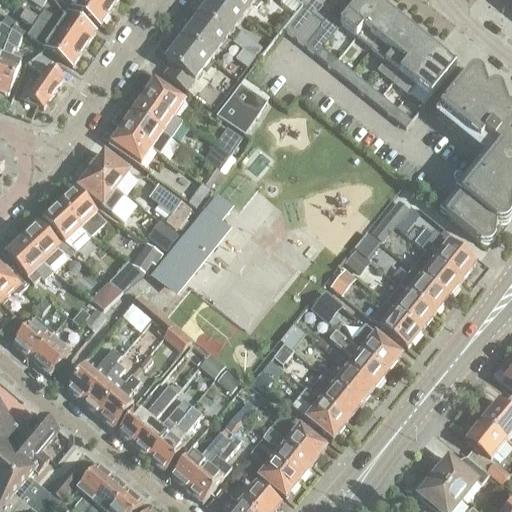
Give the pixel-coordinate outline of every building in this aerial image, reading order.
[(48,0),(26,0),(42,11),(48,0)] [(100,29),(112,12),(94,0),(77,0),(79,0),(72,10),(100,29)] [(120,0),(94,0),(112,12),(120,0)] [(219,0),(213,0),(199,19),(228,41),(244,54),(254,62),(262,51),(236,31),(245,19),(219,0)] [(219,0),(245,19),(259,0),(260,0),(269,7),(273,1),(282,8),(284,5),(277,0),(219,0)] [(304,0),(299,8),(301,10),(312,19),(321,26),(342,1),(342,0),(304,0)] [(355,41),(380,10),(367,0),(362,0),(354,10),(342,1),(321,26),(323,27),(334,37),(340,29),(355,41)] [(283,34),(294,43),(312,19),(301,10),(297,16),(283,34)] [(355,41),(370,53),(395,22),(380,10),(355,41)] [(34,30),(27,39),(72,70),(84,53),(51,31),(52,30),(39,22),(26,12),(20,21),(34,30)] [(39,22),(52,30),(51,31),(84,53),(95,36),(67,17),(61,26),(44,15),(39,22)] [(199,19),(182,41),(211,63),(228,41),(199,19)] [(294,43),(304,51),(323,27),(321,26),(312,19),(294,43)] [(410,34),(395,22),(370,53),(384,65),(385,65),(410,34)] [(0,59),(11,33),(0,25),(0,26),(0,59)] [(15,25),(11,33),(22,40),(26,33),(15,25)] [(323,27),(304,51),(315,60),(321,52),(334,37),(323,27)] [(11,33),(0,59),(0,94),(7,98),(20,65),(9,61),(13,51),(17,53),(22,40),(11,33)] [(425,46),(410,34),(385,65),(384,65),(378,72),(393,85),(425,46)] [(186,95),(211,63),(182,41),(165,63),(171,68),(164,78),(186,95)] [(393,85),(408,97),(409,98),(415,90),(415,89),(440,58),(425,46),(393,85)] [(324,67),(331,60),(321,52),(315,60),(324,67)] [(247,71),(254,62),(244,54),(237,63),(247,71)] [(60,72),(52,66),(39,58),(27,67),(43,78),(26,104),(43,111),(63,82),(56,77),(60,72)] [(430,102),(455,71),(440,58),(415,89),(415,90),(430,102)] [(345,84),(351,76),(341,68),(335,76),(345,84)] [(351,76),(345,84),(354,92),(360,84),(351,76)] [(511,123),(505,118),(508,113),(467,81),(435,122),(486,162),(495,150),(500,153),(447,221),(483,249),(511,210),(511,123)] [(146,96),(144,100),(174,120),(184,104),(151,82),(145,91),(146,96)] [(239,89),(216,122),(242,140),(265,107),(239,89)] [(365,100),(375,108),(381,101),(371,93),(365,100)] [(183,126),(174,120),(144,100),(141,103),(136,104),(129,113),(172,142),(183,126)] [(390,108),(381,101),(375,108),(384,116),(390,108)] [(124,129),(122,132),(152,152),(151,152),(160,158),(172,142),(129,113),(122,123),(124,129)] [(405,133),(411,125),(401,117),(395,125),(405,133)] [(141,168),(151,152),(152,152),(122,132),(119,136),(114,136),(107,146),(141,168)] [(245,144),(229,133),(217,150),(233,160),(245,144)] [(233,160),(217,150),(207,165),(222,176),(233,160)] [(97,160),(88,172),(116,193),(129,176),(104,158),(100,162),(97,160)] [(211,194),(222,176),(212,170),(201,187),(202,188),(210,193),(211,194)] [(104,210),(116,193),(88,172),(79,183),(83,186),(79,191),(104,210)] [(149,201),(158,208),(153,215),(168,225),(166,226),(176,233),(191,212),(181,205),(158,188),(149,201)] [(188,208),(196,213),(210,193),(202,188),(188,208)] [(96,217),(95,218),(75,196),(70,200),(68,197),(57,207),(81,233),(93,241),(107,228),(96,217)] [(125,223),(138,207),(124,196),(111,213),(125,223)] [(156,278),(176,295),(224,237),(214,228),(227,212),(217,204),(156,278)] [(408,213),(400,206),(399,205),(385,222),(395,230),(408,213)] [(63,250),(72,257),(75,254),(77,256),(93,241),(81,233),(57,207),(47,217),(49,220),(45,224),(58,238),(54,241),(63,250)] [(383,225),(372,238),(382,246),(392,232),(383,225)] [(133,253),(140,242),(118,228),(111,239),(133,253)] [(45,267),(55,276),(55,275),(56,276),(71,262),(69,260),(72,257),(63,250),(54,241),(51,244),(39,230),(34,235),(32,232),(21,242),(45,267)] [(168,233),(157,245),(166,253),(177,241),(168,233)] [(445,257),(439,265),(464,286),(478,269),(452,248),(436,235),(429,244),(445,257)] [(364,239),(354,251),(363,258),(372,245),(364,239)] [(45,267),(21,242),(10,252),(13,255),(8,259),(29,282),(34,288),(41,281),(45,284),(55,276),(45,267)] [(345,267),(360,279),(370,266),(356,254),(345,267)] [(451,303),(464,286),(439,265),(438,266),(426,256),(413,272),(425,282),(451,303)] [(145,277),(151,269),(138,260),(132,268),(145,277)] [(0,304),(2,306),(13,295),(16,298),(21,298),(30,290),(26,285),(17,277),(13,281),(0,267),(0,304)] [(438,319),(451,303),(425,282),(413,272),(406,281),(418,290),(412,298),(438,319)] [(342,300),(356,283),(345,274),(331,291),(342,300)] [(122,277),(112,288),(122,296),(131,286),(122,277)] [(105,316),(123,299),(108,287),(91,304),(105,316)] [(438,319),(412,298),(403,291),(389,307),(399,314),(424,335),(438,319)] [(321,320),(334,304),(325,297),(312,313),(321,320)] [(153,326),(161,316),(139,299),(132,308),(153,326)] [(79,331),(83,327),(90,319),(82,312),(71,325),(79,331)] [(94,336),(107,321),(96,312),(90,319),(83,327),(94,336)] [(373,321),(411,352),(424,335),(399,314),(391,323),(379,313),(373,321)] [(166,344),(178,331),(161,316),(153,326),(159,331),(156,335),(166,344)] [(23,328),(15,319),(4,330),(0,334),(0,337),(8,345),(23,328)] [(32,365),(52,341),(55,337),(37,322),(14,350),(32,365)] [(285,340),(295,348),(304,338),(294,329),(285,340)] [(178,331),(166,344),(181,357),(193,344),(178,331)] [(367,339),(374,346),(365,357),(390,378),(404,360),(372,333),(367,339)] [(390,378),(365,357),(335,334),(329,342),(358,365),(351,374),(377,394),(390,378)] [(52,341),(32,365),(51,380),(71,356),(52,341)] [(294,355),(285,348),(274,361),(283,369),(294,355)] [(88,371),(68,395),(84,408),(118,367),(116,366),(121,360),(113,353),(93,376),(88,371)] [(214,384),(226,371),(211,358),(200,371),(214,384)] [(128,389),(134,381),(131,379),(125,386),(118,381),(125,373),(118,367),(84,408),(100,421),(120,398),(128,389)] [(217,384),(227,393),(231,397),(240,387),(226,374),(217,384)] [(338,390),(363,411),(377,394),(351,374),(338,390)] [(262,376),(254,387),(265,396),(273,385),(262,376)] [(310,394),(325,406),(350,427),(363,411),(338,390),(323,378),(310,394)] [(120,398),(100,421),(116,435),(136,412),(128,405),(136,396),(134,394),(140,387),(134,381),(128,389),(120,398)] [(166,397),(154,412),(147,421),(139,415),(120,438),(136,451),(155,428),(175,404),(166,397)] [(350,427),(325,406),(317,415),(299,400),(292,410),(310,424),(311,423),(336,443),(350,427)] [(511,415),(498,405),(482,425),(507,445),(511,438),(511,415)] [(189,417),(193,412),(186,406),(170,424),(162,434),(155,428),(136,451),(151,464),(190,417),(189,417)] [(190,417),(151,464),(167,477),(186,455),(179,449),(187,439),(189,440),(204,421),(193,412),(189,417),(190,417)] [(0,511),(55,511),(61,506),(79,485),(68,474),(49,497),(52,499),(41,511),(30,511),(29,511),(32,508),(22,500),(20,503),(16,499),(36,475),(39,478),(51,464),(43,456),(61,435),(42,420),(22,445),(15,439),(19,434),(0,418),(0,511)] [(189,495),(231,446),(228,443),(245,422),(240,418),(210,454),(201,464),(194,458),(173,482),(189,495)] [(289,450),(315,470),(329,453),(304,432),(306,429),(297,421),(291,428),(301,436),(291,448),(289,450)] [(492,464),(507,445),(482,425),(467,445),(492,464)] [(277,465),(302,486),(315,470),(289,450),(291,448),(270,431),(264,439),(285,455),(277,465)] [(231,446),(189,495),(205,509),(234,474),(227,468),(239,453),(231,446)] [(482,490),(490,480),(468,462),(460,471),(450,462),(444,469),(441,467),(432,478),(463,504),(478,486),(482,490)] [(302,486),(277,465),(262,482),(288,503),(302,486)] [(495,466),(487,477),(502,488),(510,478),(495,466)] [(239,486),(248,476),(239,469),(231,479),(239,486)] [(90,511),(114,483),(109,479),(111,477),(103,471),(102,473),(100,471),(79,495),(86,500),(76,511),(90,511)] [(435,511),(456,511),(463,504),(432,478),(423,489),(426,491),(420,499),(435,511)] [(115,511),(129,496),(127,495),(129,493),(121,486),(119,488),(114,483),(90,511),(115,511)] [(244,508),(247,511),(280,511),(282,511),(258,491),(244,508)] [(129,496),(115,511),(142,511),(145,509),(142,507),(144,505),(136,499),(135,501),(129,496)] [(205,509),(208,511),(220,511),(222,511),(212,502),(205,509)]
